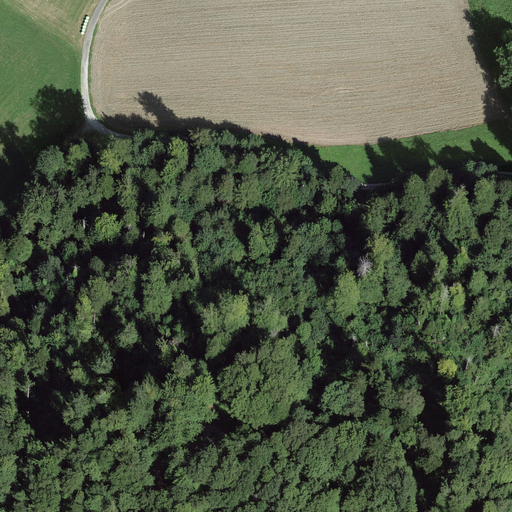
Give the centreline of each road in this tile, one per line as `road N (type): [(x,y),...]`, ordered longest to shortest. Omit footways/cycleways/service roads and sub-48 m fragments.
road 1 (track): [(86,117),(128,134),(233,138),(367,190),(511,173)]
road 2 (track): [(105,0),(90,21),(79,77),(86,117)]
